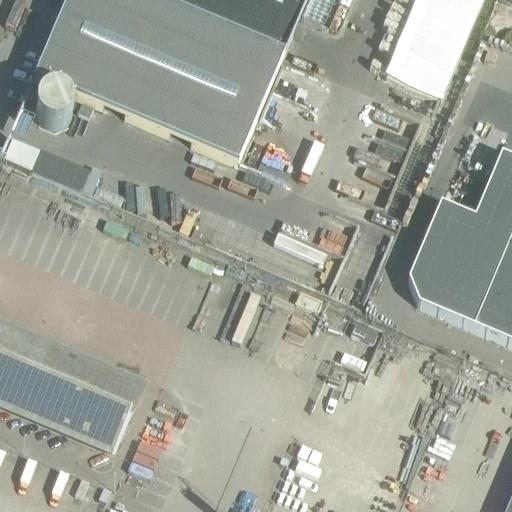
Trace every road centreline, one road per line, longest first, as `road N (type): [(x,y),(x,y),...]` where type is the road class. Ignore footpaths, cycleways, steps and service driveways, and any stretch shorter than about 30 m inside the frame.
road 1 (unknown): [(0,111),(260,209),(283,205),(302,199),(383,0)]
road 2 (unknown): [(0,291),(157,347),(211,388),(211,435),(186,511)]
